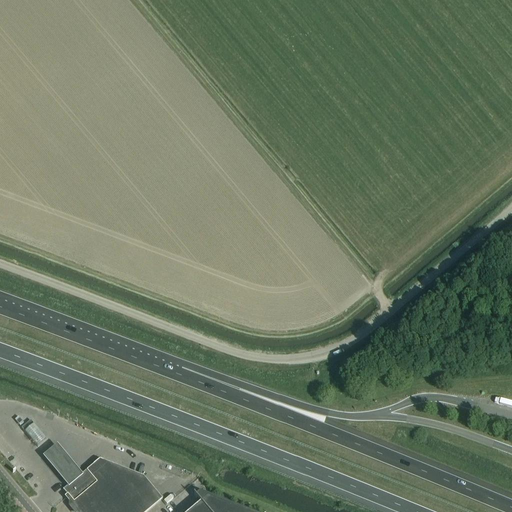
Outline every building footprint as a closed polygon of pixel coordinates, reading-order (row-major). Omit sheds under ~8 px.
[(31,420),(22,427),(38,446),(47,439),(31,420)] [(42,456),(67,486),(82,474),(57,444),(42,456)] [(132,479),(135,473),(100,459),(82,474),(67,486),(63,489),(67,494),(64,496),(68,501),(71,499),(73,501),(103,477),(108,473),(130,481),(132,479)] [(130,481),(108,473),(103,477),(73,501),(71,499),(68,501),(77,511),(146,511),(162,499),(143,476),(135,473),(132,479),(130,481)] [(242,511),(206,498),(200,503),(199,501),(199,502),(200,503),(188,511),(242,511)]
